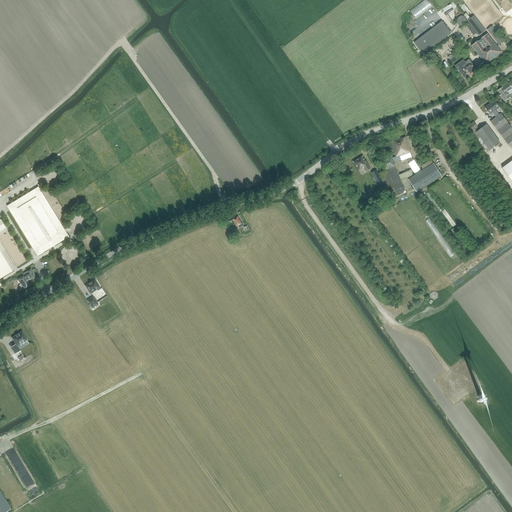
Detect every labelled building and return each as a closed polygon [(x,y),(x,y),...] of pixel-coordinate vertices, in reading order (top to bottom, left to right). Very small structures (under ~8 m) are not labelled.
[(432,0),(423,0),(412,7),(417,16),(435,4),(432,0)] [(113,33),(113,40),(116,41),(146,14),(144,7),(131,7),(133,12),(135,10),(135,13),(129,18),(128,18),(127,15),(126,15),(118,21),(117,19),(117,8),(120,7),(86,7),(86,9),(89,12),(91,18),(101,18),(103,23),(103,20),(110,17),(113,21),(114,24),(107,24),(110,32),(114,32),(113,33)] [(462,26),(466,23),(466,22),(467,22),(466,21),(467,20),(466,20),(467,20),(465,16),(464,17),(464,16),(463,16),(462,15),(462,16),(461,15),(457,18),(458,19),(456,20),(457,21),(457,22),(459,25),(460,26),(460,25),(461,26),(462,26)] [(479,36),(486,31),(475,16),(468,21),(479,36)] [(442,21),(414,43),(423,55),(451,33),(442,21)] [(492,31),(497,26),(494,22),(489,26),(492,31)] [(499,46),(504,42),(495,30),(491,34),(499,46)] [(487,64),(502,52),(488,33),(472,46),(483,60),(487,64)] [(463,60),(455,66),(464,78),(468,75),(470,77),(477,71),(469,59),(465,62),(463,60)] [(511,88),(508,83),(498,90),(501,94),(500,95),(504,101),(510,97),(509,95),(511,92),(511,88)] [(490,104),(485,108),(490,115),(500,108),(495,101),(491,105),(490,104)] [(473,131),(478,128),(474,122),(469,125),(473,131)] [(489,150),(500,142),(486,124),(476,132),(489,150)] [(400,156),(410,153),(405,137),(390,141),(395,156),(399,155),(399,156),(400,156)] [(367,163),(367,164),(362,156),(354,162),(359,170),(362,169),(364,168),(366,171),(370,168),(367,163)] [(393,163),(394,162),(392,156),(380,161),(385,171),(395,166),(393,163)] [(433,163),(431,160),(423,165),(422,166),(422,167),(422,168),(422,169),(423,170),(421,171),(414,160),(413,160),(412,159),(411,160),(409,158),(407,159),(409,163),(408,164),(415,175),(408,179),(416,192),(442,176),(433,163)] [(511,160),(502,168),(511,181),(511,160)] [(410,170),(398,175),(395,167),(379,173),(386,188),(392,204),(408,197),(405,190),(411,187),(407,178),(412,176),(410,170)] [(66,239),(36,190),(6,208),(36,257),(66,239)] [(240,228),(243,226),(238,217),(233,220),(237,226),(238,225),(240,228)] [(0,279),(13,271),(0,249),(0,232),(5,230),(0,221),(0,279)] [(17,280),(20,285),(20,287),(21,289),(22,289),(23,291),(29,287),(26,282),(30,280),(30,281),(34,278),(29,270),(25,273),(26,274),(22,276),(22,275),(18,277),(19,279),(17,280)] [(97,289),(98,290),(101,287),(96,279),(86,286),(90,293),(97,289)] [(98,304),(93,296),(87,300),(92,308),(93,309),(99,306),(98,304)] [(16,344),(11,347),(15,354),(20,350),(20,349),(17,346),(26,340),(27,340),(22,331),(12,338),(16,344)] [(0,455),(11,449),(6,440),(0,443),(0,445),(2,449),(0,450),(0,455)] [(0,511),(5,511),(11,509),(0,491),(0,511)]
